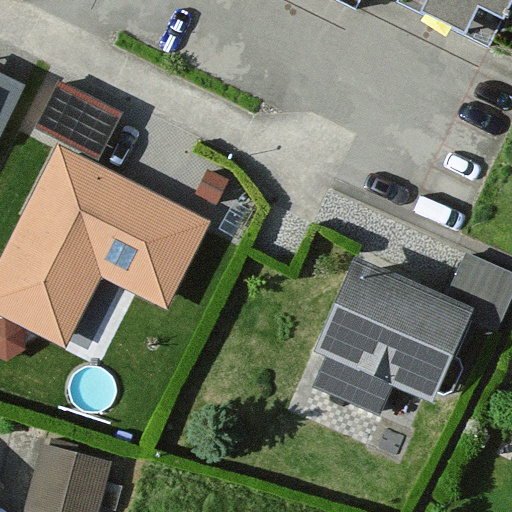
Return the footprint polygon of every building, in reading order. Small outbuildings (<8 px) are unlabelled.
[(511,0),(441,0),(511,34),(511,0)] [(0,57),(0,137),(30,72),(0,57)] [(115,121),(56,94),(36,137),(95,164),(115,121)] [(95,164),(62,153),(0,275),(0,325),(77,365),(110,299),(169,329),(218,232),(95,164)] [(484,320),(358,265),(315,363),(440,419),(484,320)] [(97,511),(110,472),(40,451),(22,511),(97,511)]
